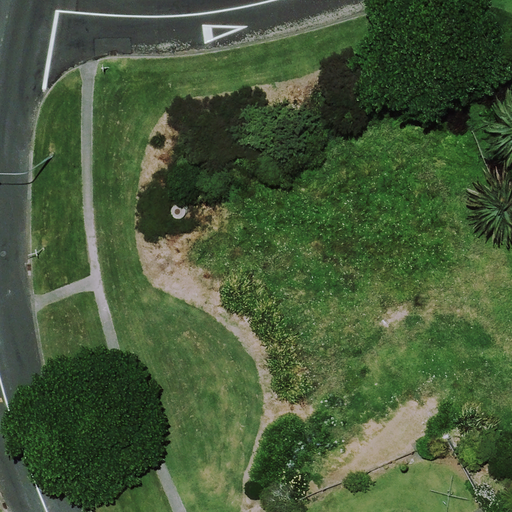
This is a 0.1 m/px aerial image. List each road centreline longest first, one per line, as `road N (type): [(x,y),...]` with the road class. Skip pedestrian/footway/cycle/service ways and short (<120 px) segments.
road 1 (residential): [(0,7),(143,18),(288,0)]
road 2 (residential): [(0,377),(47,511)]
